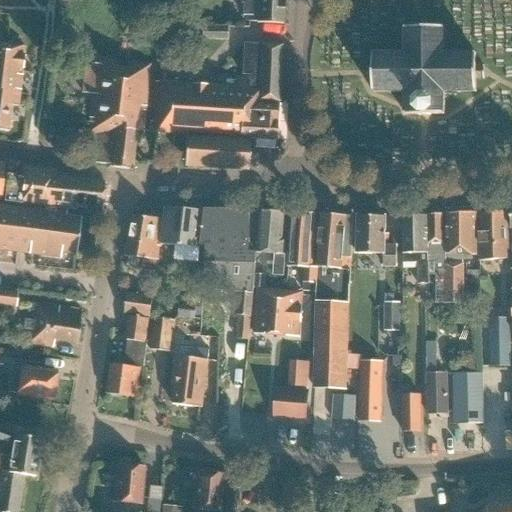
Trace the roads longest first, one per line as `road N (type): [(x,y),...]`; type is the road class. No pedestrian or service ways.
road 1 (residential): [(80,426),(317,466),(511,465)]
road 2 (residential): [(80,426),(121,182)]
road 3 (residential): [(511,179),(423,191),(296,186)]
road 4 (residential): [(296,186),(305,0)]
road 5 (residential): [(296,186),(121,182)]
road 6 (unknown): [(33,157),(43,0)]
road 7 (residential): [(121,182),(0,151)]
